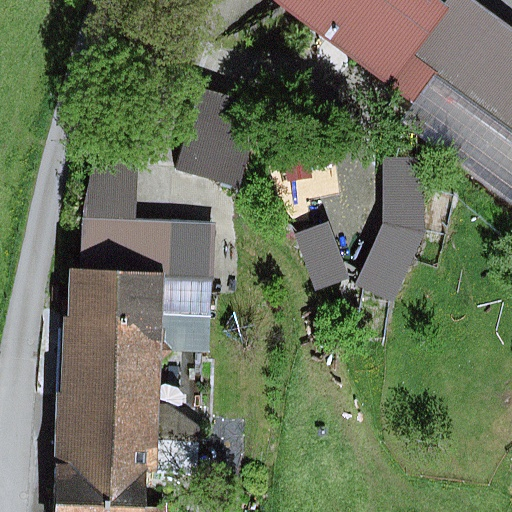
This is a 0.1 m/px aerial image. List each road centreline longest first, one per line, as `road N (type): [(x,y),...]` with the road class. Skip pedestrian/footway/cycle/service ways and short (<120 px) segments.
road 1 (track): [(16,359),(61,133),(116,0)]
road 2 (residential): [(6,511),(16,359)]
